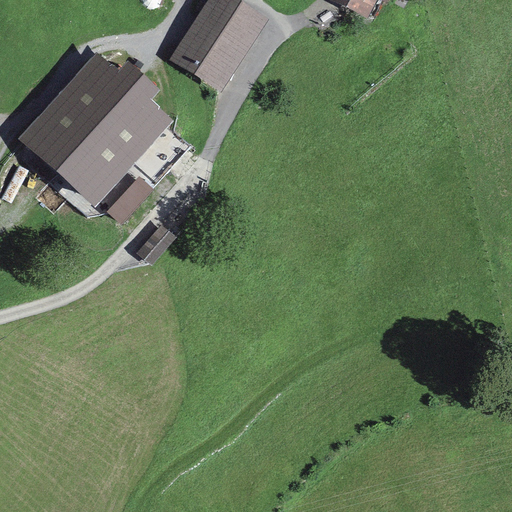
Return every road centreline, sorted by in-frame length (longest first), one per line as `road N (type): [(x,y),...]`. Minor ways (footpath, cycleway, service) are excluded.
road 1 (track): [(297,12),(233,104),(225,148),(169,225),(66,296),(0,317)]
road 2 (track): [(0,145),(81,54),(165,31),(182,0)]
